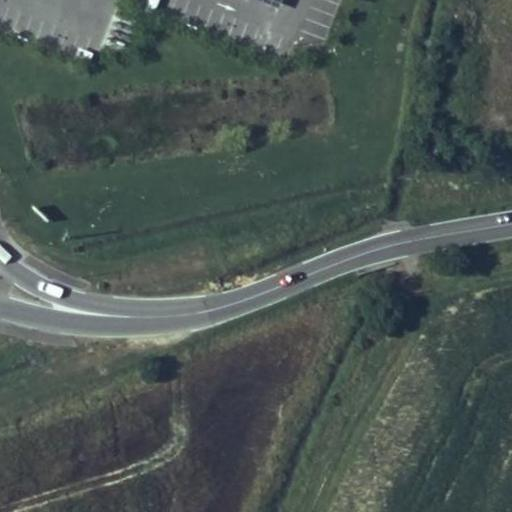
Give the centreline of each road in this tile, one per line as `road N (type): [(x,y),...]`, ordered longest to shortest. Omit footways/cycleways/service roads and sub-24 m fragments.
road 1 (secondary): [(112,316),(205,311),(374,251),(511,222)]
road 2 (secondary): [(112,316),(0,262)]
